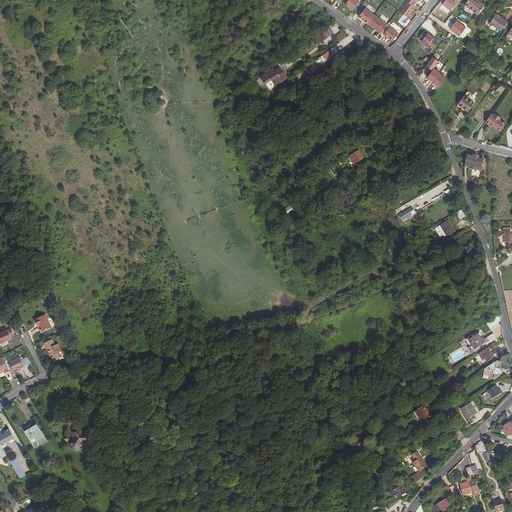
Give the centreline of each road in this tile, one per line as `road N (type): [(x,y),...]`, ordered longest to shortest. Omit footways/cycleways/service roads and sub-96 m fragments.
road 1 (track): [(357,300),(316,317),(140,357),(94,359),(45,377)]
road 2 (residential): [(511,350),(491,260),(445,139)]
